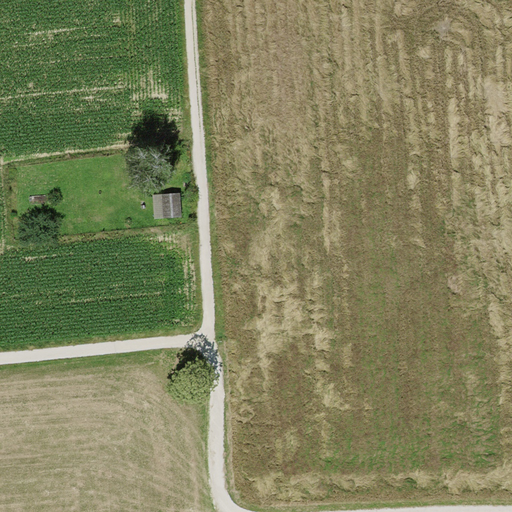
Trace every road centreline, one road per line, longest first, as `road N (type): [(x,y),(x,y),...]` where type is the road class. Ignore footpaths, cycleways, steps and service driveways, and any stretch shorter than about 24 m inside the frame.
road 1 (track): [(189,0),(216,484),(232,511)]
road 2 (track): [(0,360),(210,342)]
